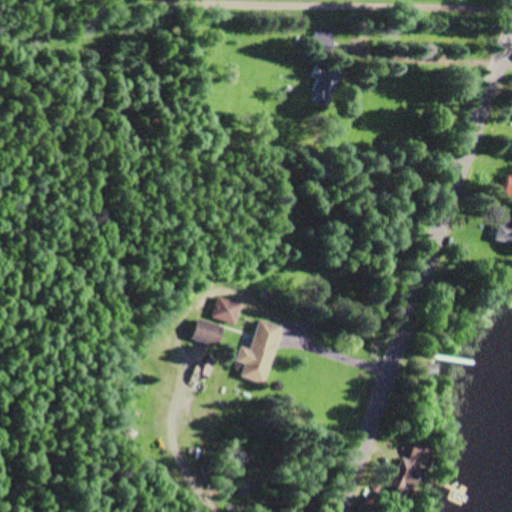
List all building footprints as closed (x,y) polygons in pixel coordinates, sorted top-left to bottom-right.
[(310,48),(317,25),(333,30),(326,53),(310,48)] [(318,102),(320,94),(312,91),(317,68),(335,73),(327,105),(318,102)] [(503,199),(511,201),(511,179),(508,178),(503,199)] [(511,215),(509,226),(511,226),(511,243),(495,240),(501,213),(511,215)] [(242,303),(235,324),(214,317),(221,296),(242,303)] [(217,345),(194,339),(200,319),(223,325),(217,345)] [(240,345),(250,348),(259,320),(280,326),(262,385),(239,378),(243,363),(235,361),(240,345)] [(437,365),(436,376),(421,375),(422,364),(437,365)] [(434,369),(419,369),(419,381),(434,381),(434,369)] [(412,488),(406,483),(401,491),(390,484),(417,443),(431,452),(425,461),(419,457),(416,461),(425,467),(412,488)]
